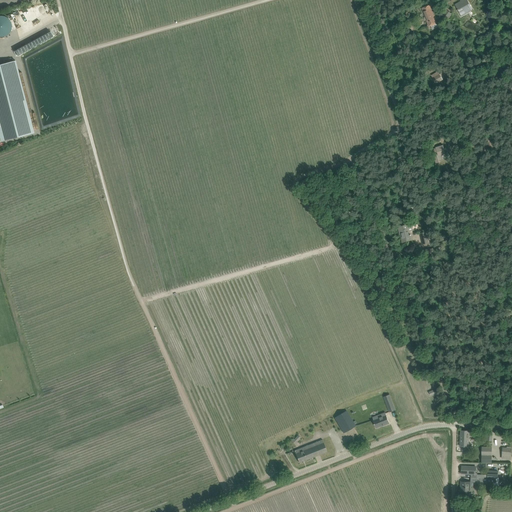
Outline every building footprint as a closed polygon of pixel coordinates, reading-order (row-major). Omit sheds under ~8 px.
[(455,4),(461,16),(472,11),(466,0),(467,2),(462,4),(461,2),(455,4)] [(41,18),(44,18),(40,5),(29,8),(31,19),(36,18),(38,24),(43,23),(41,18)] [(434,11),(432,12),(430,5),(422,8),(429,26),(437,23),(435,19),(436,18),(434,11)] [(441,14),(448,20),(452,14),(445,9),(441,14)] [(0,37),(1,37),(2,37),(3,37),(4,37),(5,37),(6,36),(7,36),(7,35),(8,35),(9,34),(10,33),(11,32),(11,31),(11,30),(12,29),(12,28),(12,27),(12,26),(12,25),(12,24),(11,23),(11,22),(11,21),(10,21),(9,20),(9,19),(8,19),(7,18),(7,17),(6,17),(5,17),(4,16),(3,16),(2,16),(1,16),(0,16),(0,37)] [(50,31),(15,51),(18,56),(53,37),(50,31)] [(0,135),(2,141),(34,133),(15,60),(0,64),(0,135)] [(431,75),(433,79),(436,83),(443,79),(438,71),(431,75)] [(437,152),(438,154),(433,155),(436,163),(439,162),(439,161),(441,160),(442,160),(443,158),(443,157),(442,155),(446,153),(445,151),(447,151),(446,148),(444,148),(443,145),(436,147),(436,148),(433,149),(434,153),(437,152)] [(410,234),(409,234),(409,231),(412,230),(410,221),(406,222),(407,225),(398,227),(399,232),(400,232),(403,242),(411,240),(410,236),(411,235),(410,235),(410,234)] [(421,234),(423,245),(431,243),(429,232),(421,234)] [(384,397),(390,412),(395,410),(390,395),(384,397)] [(356,426),(346,411),(335,418),(344,433),(356,426)] [(373,420),(376,428),(385,425),(390,423),(385,413),(379,415),(380,417),(373,420)] [(461,430),(460,438),(469,439),(469,431),(461,430)] [(469,439),(460,438),(460,446),(464,446),(464,452),(469,452),(469,443),(469,439)] [(294,451),(297,458),(299,463),(327,452),(322,440),(294,451)] [(471,478),(477,478),(498,479),(498,470),(488,470),(488,475),(477,474),(476,474),(476,467),(462,466),(462,474),(471,474),(471,478)] [(477,478),(477,484),(487,485),(487,489),(494,490),(494,489),(497,490),(498,479),(477,478)] [(461,481),(461,491),(464,491),(463,495),(470,496),(470,492),(471,482),(461,481)]
